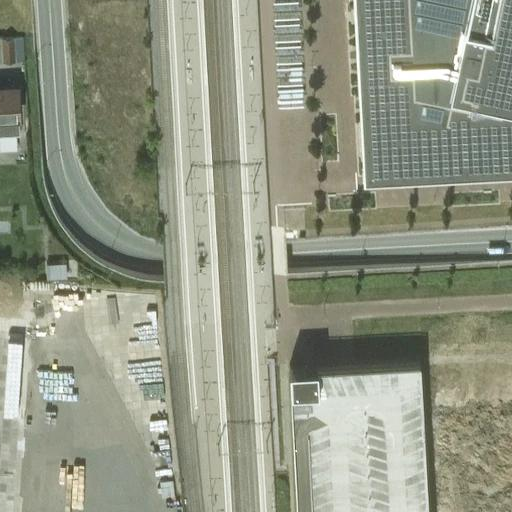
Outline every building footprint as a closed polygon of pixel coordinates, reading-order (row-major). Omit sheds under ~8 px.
[(511,0),(353,0),(359,108),(360,109),(360,113),(359,113),(359,121),(360,121),(362,163),(362,172),(373,171),(373,170),(377,170),(378,171),(386,171),(386,170),(390,170),(398,170),(398,169),(402,169),(411,169),(411,168),(415,168),(415,169),(423,169),(423,168),(427,168),(436,168),(436,167),(440,167),(448,167),(452,166),(452,167),(461,167),(461,166),(465,166),(473,166),(473,165),(477,165),(486,165),(490,164),(490,165),(498,165),(498,164),(502,164),(510,164),(510,163),(511,163),(511,0)] [(24,60),(22,37),(1,38),(2,61),(24,60)] [(0,134),(20,133),(19,116),(17,86),(5,87),(5,86),(0,86),(0,134)] [(76,266),(64,266),(64,278),(76,278),(76,266)] [(0,308),(0,511),(22,511),(33,356),(49,357),(52,312),(0,308)] [(426,511),(419,358),(316,365),(316,364),(289,365),(290,388),(296,511),(426,511)] [(83,511),(85,464),(66,464),(65,511),(83,511)]
